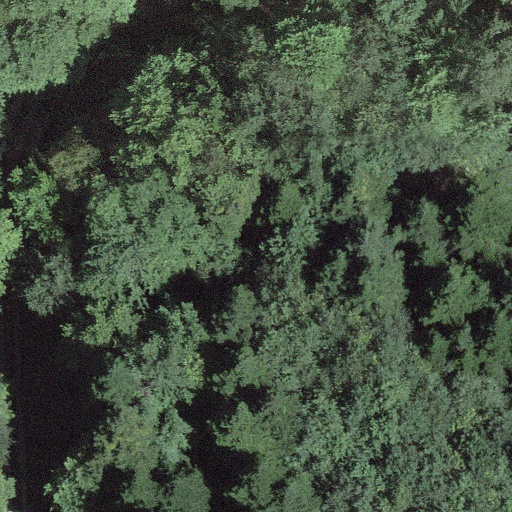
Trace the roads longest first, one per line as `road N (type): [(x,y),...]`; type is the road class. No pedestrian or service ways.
road 1 (track): [(144,0),(87,23),(3,163),(0,345)]
road 2 (track): [(0,360),(15,511)]
